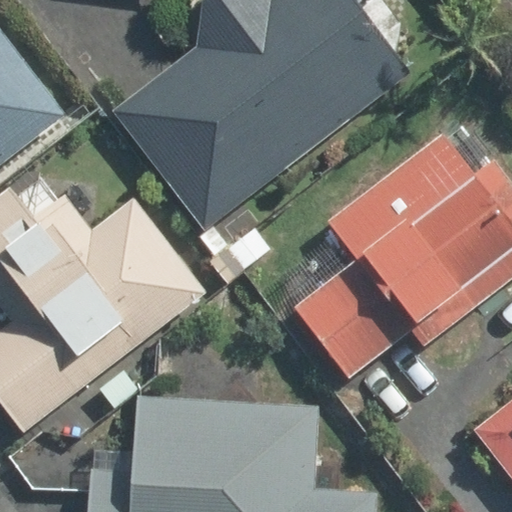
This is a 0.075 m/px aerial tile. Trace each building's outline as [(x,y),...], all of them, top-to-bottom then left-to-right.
[(213,0),(208,46),(122,110),(213,228),(421,70),(367,0),(213,0)] [(0,172),(74,114),(0,20),(0,172)] [(335,219),(366,260),(305,304),(357,377),(421,331),(433,346),(511,284),(511,170),(502,159),(483,173),(452,132),(335,219)] [(216,288),(140,193),(101,224),(75,190),(41,215),(17,182),(0,194),(0,294),(14,314),(0,324),(0,392),(32,433),(216,288)] [(226,228),(209,241),(221,256),(216,260),(234,283),(279,247),(258,220),(234,238),(226,228)] [(327,405),(143,395),(140,452),(98,450),(94,511),(384,511),(386,490),(322,487),(327,405)] [(511,406),(482,430),(511,467),(511,406)]
